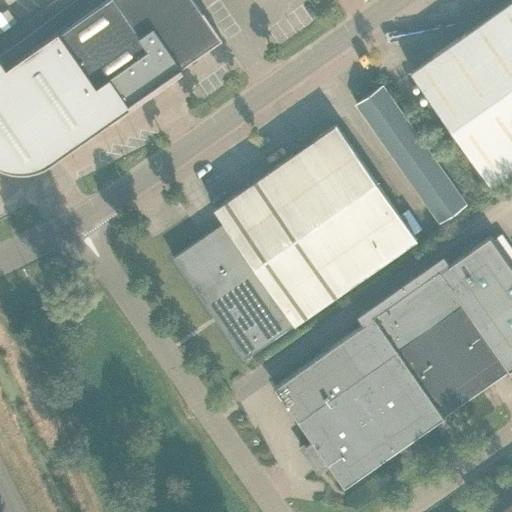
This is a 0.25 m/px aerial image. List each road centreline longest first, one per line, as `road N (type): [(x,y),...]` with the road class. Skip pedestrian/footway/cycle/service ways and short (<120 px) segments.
road 1 (unclassified): [(79,223),(397,0)]
road 2 (unknown): [(202,403),(511,197)]
road 3 (unclassified): [(277,511),(79,223)]
road 4 (unclassified): [(401,511),(511,434)]
